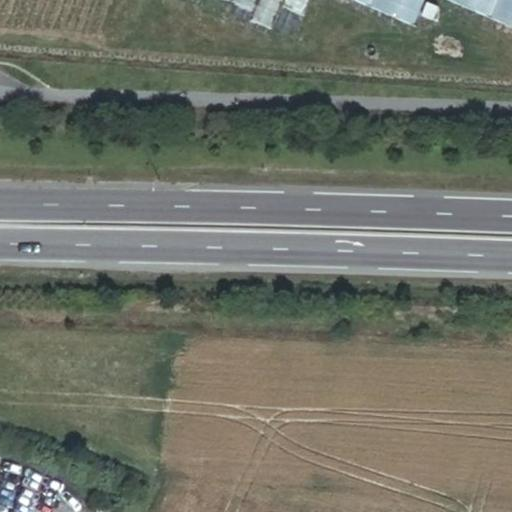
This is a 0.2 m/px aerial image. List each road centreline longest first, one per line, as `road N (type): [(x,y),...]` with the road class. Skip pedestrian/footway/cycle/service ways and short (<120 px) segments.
road 1 (trunk): [(511,220),(0,202)]
road 2 (trunk): [(0,247),(511,258)]
